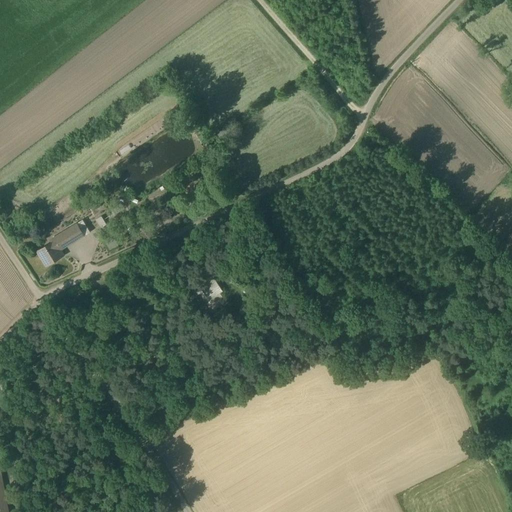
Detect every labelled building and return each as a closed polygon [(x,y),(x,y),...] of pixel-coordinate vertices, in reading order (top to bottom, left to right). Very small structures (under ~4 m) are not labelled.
[(111,210),(114,215),(124,209),(121,204),(111,210)] [(101,216),(95,219),(100,228),(106,225),(101,216)] [(76,223),(50,239),(52,242),(37,251),(46,265),(63,255),(60,249),(83,235),(84,236),(90,232),(82,220),(76,223)] [(103,239),(109,250),(118,246),(112,235),(103,239)] [(222,291),(213,276),(191,291),(206,313),(221,303),(219,299),(222,296),(219,292),(222,291)] [(0,511),(8,511),(0,466),(0,511)]
